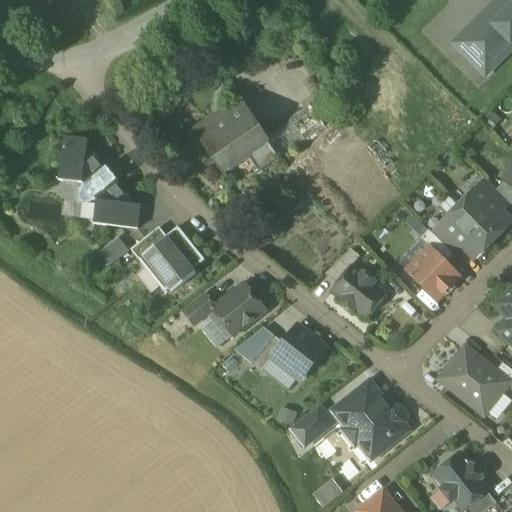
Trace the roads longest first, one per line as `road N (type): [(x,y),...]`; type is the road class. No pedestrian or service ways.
road 1 (residential): [(67,63),(170,198),(392,376)]
road 2 (residential): [(392,376),(511,258)]
road 3 (residential): [(392,376),(511,469)]
road 4 (residential): [(197,0),(145,33),(67,63)]
